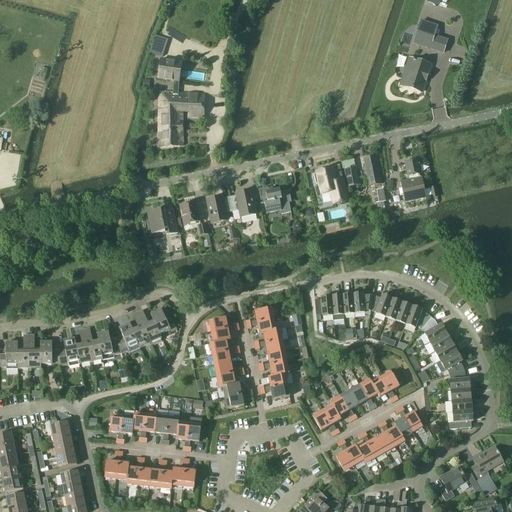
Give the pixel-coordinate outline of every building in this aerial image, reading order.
[(401,0),(395,27),(408,30),(415,0),(401,0)] [(421,21),(414,44),(443,54),(447,41),(434,36),(437,27),(421,21)] [(163,57),(168,41),(154,37),(149,53),(163,57)] [(404,72),(400,86),(422,93),(431,66),(416,61),(416,60),(414,60),(409,58),(404,72)] [(160,60),(158,79),(173,81),(178,82),(181,64),(160,60)] [(158,93),(157,148),(182,146),(182,112),(189,112),(189,115),(191,118),(203,118),(204,95),(178,93),(178,82),(173,81),(172,93),(158,93)] [(375,157),(363,159),(369,187),(380,185),(375,157)] [(400,183),(404,203),(425,199),(420,174),(421,174),(418,160),(404,163),(407,177),(408,181),(400,183)] [(316,172),(316,175),(314,175),(316,185),(319,184),(321,196),(331,194),(334,205),(348,202),(342,180),(336,182),(333,168),(316,172)] [(353,168),(344,170),(347,188),(359,186),(356,168),(353,168)] [(258,190),(261,205),(264,204),(266,214),(281,211),(282,215),(291,213),(289,203),(291,203),(289,191),(280,193),(280,190),(273,192),(272,189),(268,190),(268,188),(258,190)] [(437,188),(429,189),(430,196),(431,196),(431,199),(439,198),(437,188)] [(385,202),(383,189),(376,191),(378,203),(383,202),(385,202)] [(236,197),(230,199),(232,212),(234,220),(244,218),(257,215),(252,191),(235,195),(236,197)] [(223,215),(232,212),(230,199),(223,200),(223,197),(206,201),(211,225),(224,222),(223,215)] [(180,206),(184,226),(200,223),(196,203),(180,206)] [(162,215),(161,210),(147,213),(151,235),(165,232),(164,229),(168,229),(169,236),(178,234),(173,210),(164,212),(165,214),(162,215)] [(306,218),(313,216),(312,210),(305,211),(306,218)] [(206,225),(198,226),(200,237),(208,235),(206,225)] [(416,272),(414,278),(438,288),(440,282),(434,279),(416,272)] [(367,312),(370,312),(372,297),(369,296),(364,297),(363,295),(353,296),(354,315),(365,314),(365,312),(367,312)] [(344,316),(354,315),(353,296),(342,297),(344,316)] [(385,318),(392,300),(382,296),(381,299),(375,297),(372,297),(370,312),(374,313),(375,313),(375,314),(385,318)] [(344,320),(344,316),(342,297),(331,298),(333,317),(333,321),(344,320)] [(322,318),(333,317),(331,298),(321,299),(321,301),(315,301),(316,316),(322,316),(322,318)] [(395,322),(402,304),(392,300),(385,318),(395,322)] [(412,308),(402,304),(395,322),(405,326),(412,308)] [(421,330),(431,319),(427,315),(421,313),(422,311),(412,308),(405,326),(416,329),(416,327),(418,328),(421,330)] [(255,313),(256,321),(257,324),(274,320),(271,309),(255,313)] [(150,315),(153,323),(154,322),(160,336),(170,332),(171,334),(177,331),(171,319),(166,321),(161,310),(150,315)] [(162,340),(160,336),(154,322),(153,323),(148,325),(142,311),(137,313),(152,346),(153,346),(152,344),(162,340)] [(137,326),(132,328),(133,331),(133,332),(139,345),(138,345),(140,349),(149,345),(150,347),(152,346),(137,313),(132,315),(137,326)] [(226,319),(209,322),(211,333),(228,330),(228,332),(235,331),(234,326),(227,328),(226,319)] [(429,344),(446,334),(441,325),(438,327),(435,322),(431,319),(421,330),(424,332),(425,334),(424,334),(429,344)] [(256,321),(250,323),(251,327),(257,326),(259,335),(263,334),(276,331),(274,320),(257,324),(256,321)] [(133,331),(132,328),(130,324),(119,329),(122,336),(116,339),(121,355),(129,352),(130,353),(140,349),(138,345),(139,345),(133,332),(133,331)] [(93,363),(103,361),(102,357),(98,342),(98,343),(97,339),(92,340),(90,329),(84,330),(92,365),(93,365),(93,363)] [(79,362),(80,366),(90,364),(90,366),(92,365),(84,330),(79,331),(81,342),(76,344),(76,347),(79,362)] [(213,344),(226,342),(230,341),(228,332),(228,330),(211,333),(213,344)] [(263,334),(265,343),(265,345),(282,341),(280,330),(276,331),(263,334)] [(102,357),(103,361),(113,359),(113,357),(121,355),(116,339),(110,340),(108,332),(97,335),(97,339),(98,343),(98,342),(102,357)] [(446,334),(429,344),(435,353),(451,344),(446,334)] [(24,351),(18,351),(18,366),(18,370),(28,370),(28,372),(29,372),(29,336),(23,336),(24,351)] [(41,370),(41,366),(40,351),(35,351),(34,336),(29,336),(29,372),(31,372),(31,370),(41,370)] [(299,349),(305,348),(303,337),(297,339),(299,349)] [(69,368),(80,366),(79,362),(76,347),(76,344),(75,339),(63,342),(65,349),(59,351),(60,368),(69,366),(69,368)] [(259,349),(266,347),(268,356),(284,352),(282,341),(265,345),(265,343),(258,344),(259,349)] [(209,345),(212,356),(229,353),(229,355),(236,353),(235,349),(228,350),(226,342),(213,344),(209,345)] [(18,351),(18,343),(6,343),(6,355),(0,355),(0,357),(0,368),(7,368),(7,370),(18,370),(18,366),(18,351)] [(41,366),(52,366),(52,368),(60,368),(59,351),(52,351),(52,343),(40,343),(40,351),(41,366)] [(457,353),(451,344),(435,353),(440,362),(457,353)] [(270,367),(287,363),(284,352),(268,356),(269,365),(270,367)] [(231,364),(229,355),(229,353),(212,356),(214,367),(231,364)] [(440,362),(436,365),(442,374),(444,378),(449,376),(464,371),(463,369),(460,363),(462,362),(457,353),(440,362)] [(412,366),(417,363),(413,357),(409,360),(412,366)] [(263,366),(264,371),(270,369),(272,377),(272,378),(285,375),(289,375),(287,363),(270,367),(269,365),(263,366)] [(421,370),(417,363),(412,366),(416,372),(421,370)] [(214,367),(216,378),(233,374),(234,377),(240,375),(239,371),(233,372),(231,364),(214,367)] [(465,374),(464,371),(449,376),(450,379),(450,381),(451,392),(470,390),(469,379),(465,380),(465,374)] [(423,384),(430,381),(424,372),(418,375),(423,384)] [(399,388),(391,373),(381,378),(389,393),(387,394),(391,400),(395,398),(391,392),(399,388)] [(216,378),(219,389),(223,388),(235,385),(234,377),(233,374),(216,378)] [(272,377),(268,378),(270,387),(270,390),(287,386),(285,375),(272,378),(272,377)] [(387,394),(389,393),(381,378),(371,384),(378,395),(377,396),(379,399),(387,394)] [(371,384),(369,380),(359,386),(368,401),(366,402),(369,408),(373,405),(370,400),(377,396),(378,395),(371,384)] [(223,388),(225,399),(242,396),(242,398),(248,396),(248,392),(241,393),(239,384),(235,385),(223,388)] [(271,392),(273,401),(290,397),(287,386),(270,390),(270,387),(264,389),(265,393),(271,392)] [(368,401),(359,386),(350,392),(358,406),(366,402),(368,401)] [(73,389),(65,390),(66,398),(74,397),(73,389)] [(471,401),(470,390),(451,392),(452,402),(471,401)] [(354,417),(350,411),(358,406),(350,392),(340,397),(348,412),(346,413),(350,419),(354,417)] [(242,396),(225,399),(227,410),(244,407),(242,398),(242,396)] [(339,418),(339,417),(346,413),(348,412),(340,397),(330,403),(332,406),(339,418)] [(453,413),(472,411),(471,401),(452,402),(453,413)] [(336,431),(333,425),(341,421),(339,417),(339,418),(332,406),(322,412),(331,427),(329,428),(332,433),(336,431)] [(453,424),(449,424),(450,431),(456,430),(471,429),(471,422),(472,422),(472,411),(453,413),(453,424)] [(321,432),(329,428),(331,427),(322,412),(312,417),(321,432)] [(399,414),(402,420),(394,425),(396,428),(403,439),(412,434),(404,419),(406,418),(403,412),(399,414)] [(414,413),(406,418),(404,419),(412,434),(422,428),(414,413)] [(146,416),(134,414),(134,418),(133,431),(141,432),(144,433),(146,416)] [(110,433),(119,434),(121,434),(123,417),(112,416),(110,433)] [(145,440),(146,433),(155,434),(157,417),(146,416),(144,433),(141,432),(141,439),(145,440)] [(119,434),(118,440),(122,441),(123,434),(132,435),(133,431),(134,418),(123,417),(121,434),(119,434)] [(166,435),(168,418),(157,417),(155,434),(164,435),(166,435)] [(164,435),(163,441),(167,442),(168,435),(177,436),(178,423),(179,423),(179,419),(168,418),(166,435),(164,435)] [(88,420),(88,429),(96,429),(97,420),(88,420)] [(52,437),(70,434),(68,423),(50,426),(52,437)] [(177,436),(176,440),(185,441),(188,442),(190,425),(179,423),(178,423),(177,436)] [(199,443),(201,426),(190,425),(188,442),(185,441),(185,448),(189,448),(190,442),(199,443)] [(381,429),(384,435),(377,439),(385,454),(395,448),(386,433),(389,432),(385,426),(381,429)] [(395,448),(405,443),(403,439),(396,428),(389,432),(386,433),(395,448)] [(0,447),(14,445),(11,433),(0,435),(0,447)] [(72,444),(70,434),(52,437),(54,448),(72,444)] [(365,446),(357,450),(364,461),(363,462),(365,465),(375,459),(367,445),(369,443),(366,438),(362,440),(365,446)] [(377,439),(369,443),(367,445),(375,459),(385,454),(377,439)] [(75,455),(72,444),(54,448),(57,458),(75,455)] [(0,459),(16,456),(14,445),(0,447),(0,459)] [(340,448),(343,453),(336,458),(344,473),(354,467),(345,452),(348,451),(344,445),(340,448)] [(357,450),(356,446),(348,451),(345,452),(354,467),(363,462),(364,461),(357,450)] [(477,466),(471,469),(478,481),(488,475),(486,472),(502,463),(498,456),(499,455),(495,448),(474,460),(477,466)] [(77,466),(75,455),(57,458),(59,469),(77,466)] [(18,467),(16,456),(0,459),(0,468),(0,471),(18,467)] [(106,462),(104,479),(116,480),(118,463),(120,464),(121,457),(116,457),(115,463),(106,462)] [(129,465),(120,464),(118,463),(116,480),(127,482),(128,469),(129,469),(129,465)] [(138,463),(137,470),(129,469),(128,469),(127,482),(126,486),(138,487),(139,470),(142,470),(143,464),(138,463)] [(171,487),(172,487),(183,488),(184,471),(187,471),(187,465),(183,464),(182,471),(173,470),(172,474),(173,474),(171,487)] [(160,466),(159,472),(151,471),(149,488),(160,489),(162,472),(164,473),(165,466),(160,466)] [(18,467),(0,471),(3,482),(20,479),(18,467)] [(439,492),(445,503),(454,498),(451,492),(467,483),(459,468),(440,479),(446,489),(439,492)] [(149,488),(151,471),(142,470),(139,470),(138,487),(149,488)] [(184,471),(183,488),(194,489),(196,472),(187,471),(184,471)] [(62,486),(80,483),(78,472),(60,475),(62,486)] [(160,489),(171,491),(172,487),(171,487),(173,474),(172,474),(164,473),(162,472),(160,489)] [(471,475),(466,477),(472,486),(476,483),(471,475)] [(23,490),(20,479),(3,482),(5,494),(23,490)] [(480,488),(486,497),(496,491),(491,482),(480,488)] [(83,493),(80,483),(62,486),(65,497),(83,493)] [(327,511),(329,510),(323,504),(327,500),(318,491),(298,511),(327,511)] [(400,511),(402,503),(402,501),(403,493),(397,492),(396,503),(397,503),(396,511),(390,511),(389,511),(400,511)] [(85,504),(83,493),(65,497),(67,508),(85,504)] [(8,509),(26,505),(24,494),(6,498),(8,509)] [(364,508),(359,507),(358,507),(357,511),(368,511),(369,508),(370,500),(365,499),(364,508)] [(375,509),(369,508),(368,511),(379,511),(381,501),(376,500),(375,509)] [(496,511),(494,500),(473,505),(474,511),(496,511)] [(389,511),(390,511),(384,510),(385,501),(381,501),(379,511),(389,511)] [(407,501),(402,501),(402,503),(400,511),(411,511),(412,510),(406,510),(407,501)] [(336,503),(331,508),(335,511),(336,511),(341,507),(336,503)]
